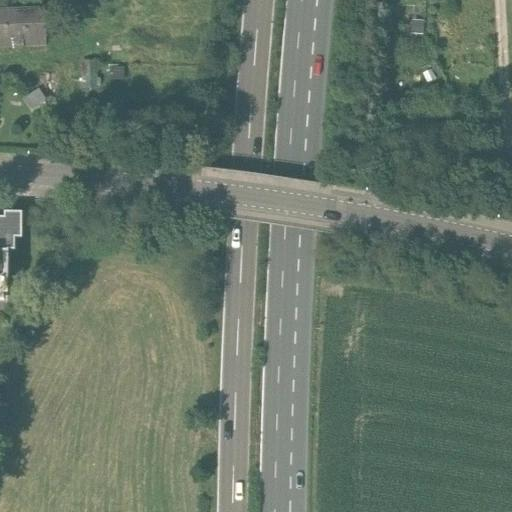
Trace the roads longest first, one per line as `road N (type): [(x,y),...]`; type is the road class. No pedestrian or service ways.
road 1 (tertiary): [(0,174),(365,217),(511,250)]
road 2 (primary): [(275,511),(302,0)]
road 3 (primary): [(260,0),(234,511)]
road 4 (track): [(511,147),(500,0)]
